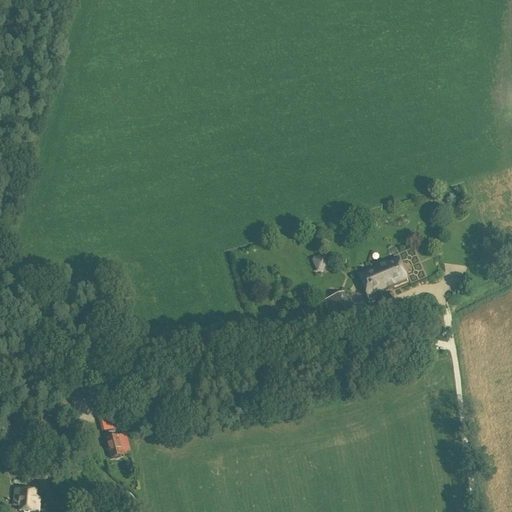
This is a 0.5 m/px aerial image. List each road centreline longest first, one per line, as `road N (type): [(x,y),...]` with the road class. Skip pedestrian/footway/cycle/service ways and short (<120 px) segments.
road 1 (track): [(0,348),(51,374),(137,353),(310,332),(428,288),(443,304),(475,511)]
road 2 (track): [(0,211),(11,25),(20,0)]
road 3 (track): [(34,371),(77,440),(140,511)]
road 4 (track): [(511,173),(480,0)]
